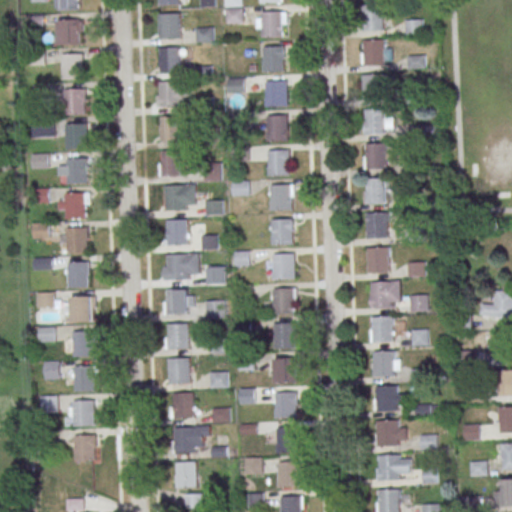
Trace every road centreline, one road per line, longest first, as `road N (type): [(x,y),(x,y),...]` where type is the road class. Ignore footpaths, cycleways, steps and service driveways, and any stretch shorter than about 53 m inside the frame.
road 1 (residential): [(136,511),(116,0)]
road 2 (residential): [(339,511),(320,0)]
